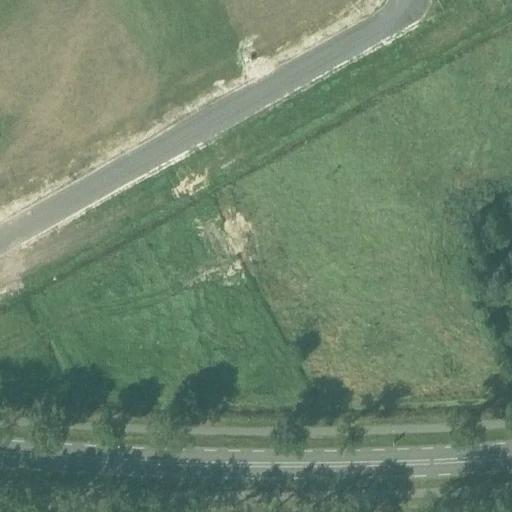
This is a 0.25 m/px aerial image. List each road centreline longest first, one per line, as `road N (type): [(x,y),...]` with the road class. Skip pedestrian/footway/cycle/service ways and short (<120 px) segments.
road 1 (primary): [(511,456),(300,465),(0,454)]
road 2 (residential): [(0,239),(410,0)]
